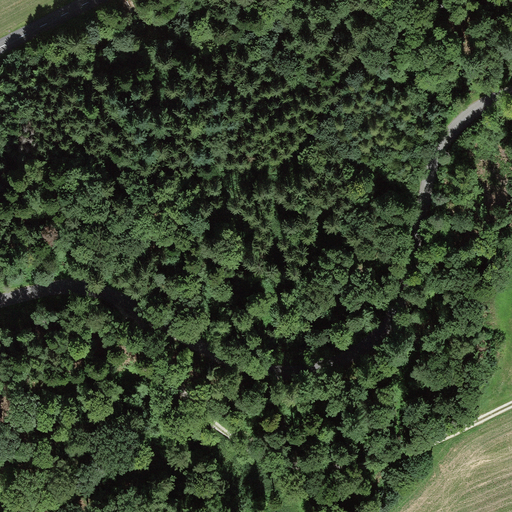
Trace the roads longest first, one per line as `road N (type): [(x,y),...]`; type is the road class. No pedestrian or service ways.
road 1 (tertiary): [(0,301),(74,288),(109,296),(236,363),(321,368),(384,330),(401,298),(440,143),(471,114),(511,99)]
road 2 (track): [(0,187),(27,177),(225,162),(267,144),(328,88),(392,0)]
road 3 (track): [(511,404),(371,462),(328,468),(277,458),(200,413),(163,371),(134,312)]
